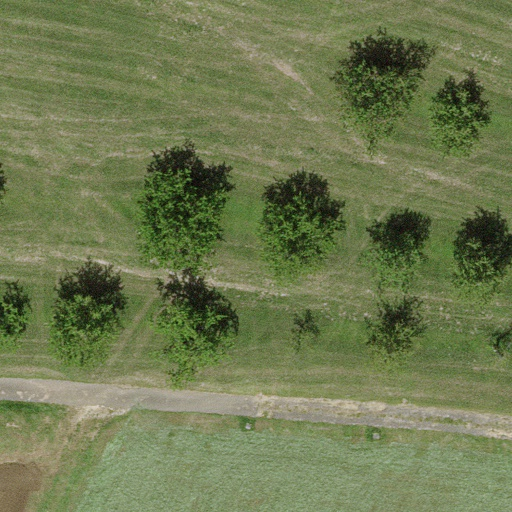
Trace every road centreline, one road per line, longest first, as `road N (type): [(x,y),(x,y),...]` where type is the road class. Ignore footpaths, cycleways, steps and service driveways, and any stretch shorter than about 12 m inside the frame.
road 1 (track): [(0,397),(511,433)]
road 2 (track): [(60,511),(117,402)]
